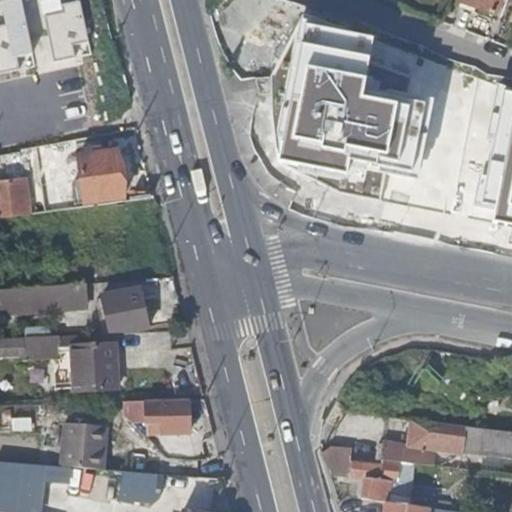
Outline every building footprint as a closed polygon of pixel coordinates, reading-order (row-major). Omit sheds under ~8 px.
[(33,52),(22,0),(5,0),(4,0),(9,24),(0,25),(0,71),(20,67),(17,55),(33,52)] [(45,15),(54,61),(75,56),(72,43),(87,40),(79,0),(62,4),(63,11),(45,15)] [(495,15),(500,0),(457,0),(458,1),(461,2),(460,5),(474,11),(476,7),(495,15)] [(268,96),(267,78),(250,82),(255,101),(268,96)] [(75,156),(78,177),(70,179),(69,182),(70,190),(80,189),(82,197),(82,203),(119,198),(114,150),(100,152),(100,146),(92,147),(92,153),(75,156)] [(0,181),(0,217),(26,215),(23,179),(0,181)] [(0,312),(88,306),(87,287),(0,294),(0,312)] [(103,297),(109,333),(149,326),(141,289),(103,297)] [(63,353),(62,337),(30,339),(31,355),(60,353),(63,353)] [(118,344),(75,349),(80,391),(123,386),(118,344)] [(189,433),(189,401),(162,402),(162,434),(189,433)] [(124,403),(124,416),(139,415),(138,403),(124,403)] [(32,406),(0,407),(3,428),(33,426),(32,406)] [(462,453),(464,429),(415,423),(407,423),(405,437),(409,437),(407,447),(378,443),(378,445),(374,444),(372,460),(380,462),(398,464),(419,466),(421,453),(426,449),(462,453)] [(98,469),(103,469),(106,427),(64,424),(61,466),(98,469)] [(345,472),(347,462),(348,457),(323,454),(321,455),(324,469),(345,472)] [(395,484),(398,464),(380,462),(380,467),(363,464),(349,462),(347,478),(360,481),(358,500),(383,504),(387,483),(395,484)] [(159,506),(161,475),(122,472),(119,504),(159,506)] [(172,500),(201,501),(202,478),(173,477),(172,500)] [(391,506),(395,484),(387,483),(383,504),(391,506)] [(446,511),(448,506),(404,498),(403,507),(434,511),(446,511)]
